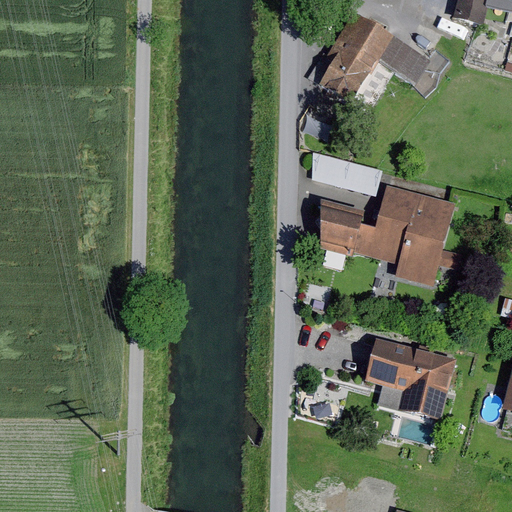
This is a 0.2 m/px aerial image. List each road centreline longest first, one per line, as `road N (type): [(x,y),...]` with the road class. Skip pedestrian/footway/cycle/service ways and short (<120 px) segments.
road 1 (unclassified): [(157,0),(143,511)]
road 2 (residential): [(293,0),(282,511)]
